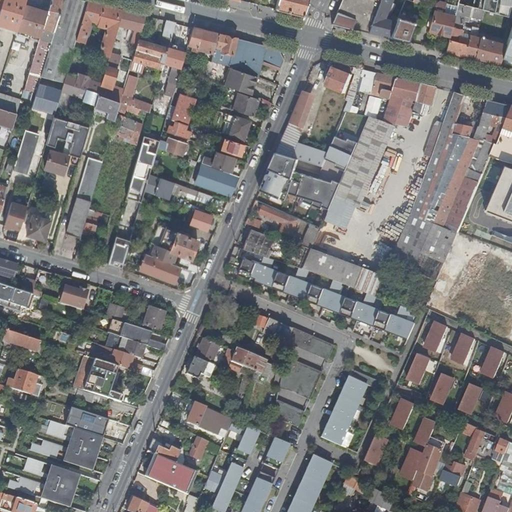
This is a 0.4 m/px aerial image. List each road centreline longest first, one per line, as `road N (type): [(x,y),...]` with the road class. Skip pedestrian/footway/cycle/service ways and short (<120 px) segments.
road 1 (residential): [(288,477),(348,341),(207,283)]
road 2 (residential): [(207,283),(312,37)]
road 3 (residential): [(109,511),(196,310)]
road 4 (residential): [(0,249),(196,310)]
road 5 (secondary): [(312,37),(511,87)]
road 6 (secondary): [(312,37),(156,0)]
